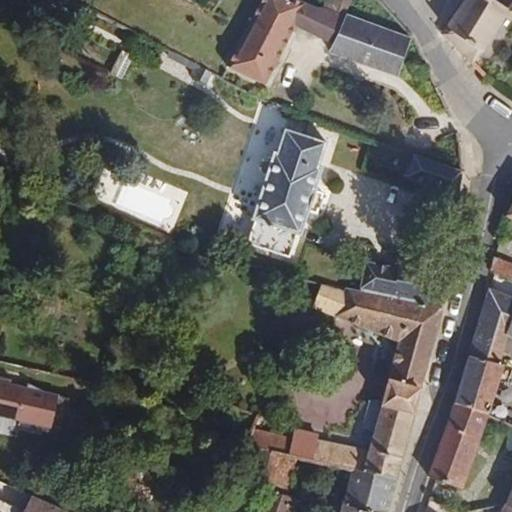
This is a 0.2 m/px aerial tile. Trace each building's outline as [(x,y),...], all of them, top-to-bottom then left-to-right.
[(342,17),(340,23),(317,13),(284,0),(260,0),(242,36),(223,74),(266,87),(293,34),(330,49),(327,57),(395,79),(405,45),(402,40),(342,17)] [(342,17),(349,0),(338,0),(335,10),(320,4),(317,13),(340,23),(342,17)] [(475,69),(511,16),(511,7),(509,11),(494,0),(471,0),(444,38),(475,69)] [(178,31),(186,14),(175,9),(167,25),(178,31)] [(133,59),(121,53),(110,74),(123,80),(133,59)] [(212,74),(203,70),(197,81),(206,85),(212,74)] [(314,190),(321,167),(316,165),(323,143),(281,131),(275,153),(269,151),(265,163),(262,163),(259,164),(257,166),(256,169),(256,172),(257,175),(259,177),(261,178),(248,222),(252,223),(246,245),(286,259),(293,237),(299,238),(305,219),(319,222),(327,195),(314,190)] [(454,204),(456,179),(389,157),(382,178),(431,196),(454,204)] [(511,200),(506,211),(502,226),(511,231),(511,200)] [(511,283),(511,266),(495,259),(491,275),(511,283)] [(392,305),(397,278),(361,266),(357,296),(392,305)] [(441,315),(445,286),(398,274),(397,278),(392,305),(441,315)] [(420,395),(441,315),(392,305),(357,296),(319,288),(310,321),(396,345),(395,349),(385,386),(420,395)] [(511,303),(488,293),(456,407),(491,421),(504,369),(495,367),(506,341),(511,343),(511,303)] [(75,323),(59,320),(56,336),(72,339),(75,323)] [(69,419),(69,403),(49,399),(28,388),(26,392),(10,389),(11,383),(0,380),(0,419),(19,424),(18,429),(58,438),(62,418),(69,419)] [(414,418),(420,395),(385,386),(378,409),(414,418)] [(511,511),(511,429),(491,421),(456,407),(426,479),(441,485),(461,494),(485,436),(511,446),(511,488),(502,511),(511,511)] [(396,484),(414,418),(378,409),(378,412),(369,411),(364,428),(373,431),(367,455),(320,445),(316,441),(292,436),(289,451),(272,448),(271,457),(299,463),(351,474),(396,484)] [(288,503),(299,463),(271,457),(261,496),(263,496),(288,503)] [(354,511),(388,511),(396,484),(351,474),(341,508),(354,511)] [(61,511),(63,509),(30,494),(23,509),(0,498),(0,511),(61,511)] [(296,511),(299,505),(288,503),(263,496),(256,511),(296,511)]
